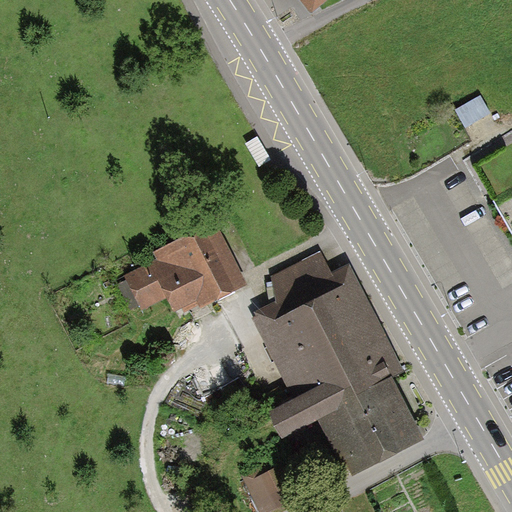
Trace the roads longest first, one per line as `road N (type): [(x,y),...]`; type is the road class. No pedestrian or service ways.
road 1 (primary): [(511,478),(257,47)]
road 2 (track): [(477,418),(291,511)]
